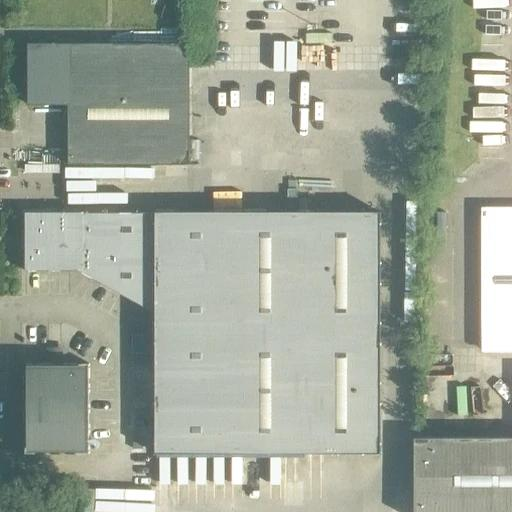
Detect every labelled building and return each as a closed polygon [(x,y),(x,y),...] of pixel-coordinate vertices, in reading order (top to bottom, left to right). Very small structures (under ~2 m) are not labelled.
[(190,45),(28,45),(29,107),(69,107),(69,167),(190,167),(190,45)] [(511,210),(483,211),(484,353),(511,353),(511,210)] [(80,273),(80,214),(26,214),(26,273),(80,273)] [(80,214),(80,273),(155,315),(156,315),(156,455),(381,455),(381,214),(156,214),(156,215),(84,215),(84,214),(80,214)] [(26,455),(90,455),(90,365),(67,365),(67,355),(49,355),(49,365),(26,365),(26,455)] [(511,511),(511,439),(415,440),(415,473),(414,511),(511,511)]
